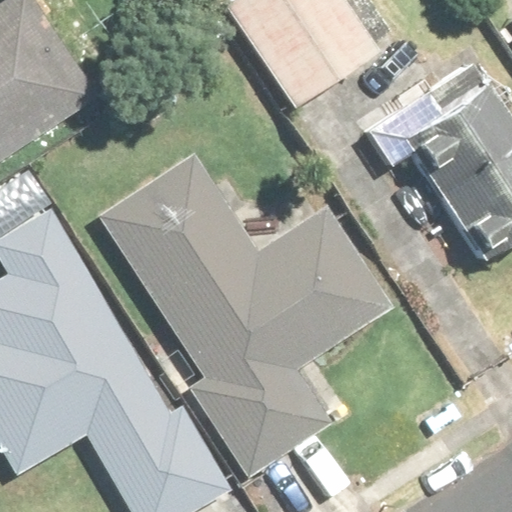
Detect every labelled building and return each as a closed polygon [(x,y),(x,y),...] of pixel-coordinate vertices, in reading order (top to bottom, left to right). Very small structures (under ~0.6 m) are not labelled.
[(0,167),(92,110),(22,0),(3,0),(0,2),(0,167)] [(370,61),(330,0),(234,0),(222,8),(290,112),(370,61)] [(511,144),(469,73),(362,138),(387,178),(410,163),(473,267),(511,243),(511,144)] [(253,257),(200,173),(104,234),(204,391),(192,399),(246,484),(327,433),(290,374),(385,314),(321,213),(253,257)] [(203,511),(221,501),(45,219),(0,246),(0,268),(7,280),(0,284),(0,463),(12,483),(79,441),(123,511),(203,511)]
